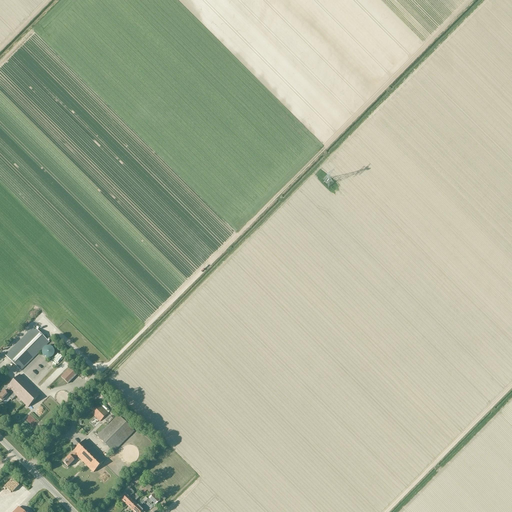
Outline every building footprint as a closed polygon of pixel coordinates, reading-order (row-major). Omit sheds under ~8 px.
[(33,327),(5,355),(20,370),(48,341),(33,327)] [(54,353),(54,352),(54,351),(54,350),(53,349),(53,348),(52,348),(51,347),(50,347),(49,347),(48,346),(47,347),(46,347),(45,347),(45,348),(44,348),(43,349),(43,350),(42,350),(42,351),(42,352),(42,353),(42,354),(42,355),(43,356),(43,357),(44,357),(44,358),(45,358),(46,359),(47,359),(48,359),(49,359),(50,359),(51,358),(52,358),(53,357),(53,356),(54,356),(54,355),(54,354),(54,353)] [(68,384),(76,375),(69,368),(60,377),(68,384)] [(16,396),(28,407),(40,395),(20,375),(0,394),(0,399),(2,402),(7,397),(11,400),(16,396)] [(100,422),(114,407),(105,399),(91,413),(100,422)] [(113,453),(134,431),(118,415),(97,436),(113,453)] [(85,440),(69,456),(63,463),(67,467),(74,461),(73,460),(77,457),(93,472),(105,460),(85,440)] [(132,500),(129,497),(134,492),(129,487),(125,492),(127,495),(122,501),(127,506),(137,496),(137,495),(132,500)] [(137,505),(134,502),(139,497),(137,496),(127,506),(132,511),(142,501),(142,500),(137,505)] [(143,511),(139,507),(144,503),(142,501),(132,511),(133,511),(143,511)] [(23,511),(18,507),(19,507),(13,502),(3,511),(23,511)]
